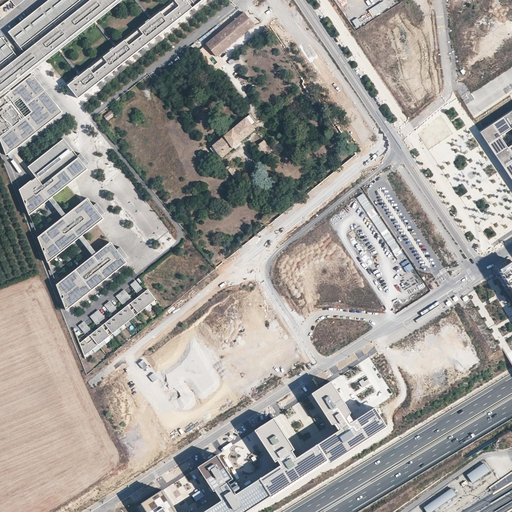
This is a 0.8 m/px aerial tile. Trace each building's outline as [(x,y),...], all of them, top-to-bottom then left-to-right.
[(24,0),(9,0),(0,7),(0,18),(1,19),(24,0)] [(90,17),(93,14),(96,18),(119,0),(49,0),(10,31),(26,52),(20,57),(4,36),(0,38),(0,93),(23,75),(20,71),(23,69),(26,73),(55,50),(52,46),(55,44),(58,48),(93,21),(90,17)] [(23,75),(0,93),(0,96),(32,72),(35,69),(123,0),(119,0),(96,18),(93,21),(58,48),(55,50),(26,73),(23,75)] [(78,98),(203,0),(177,0),(150,21),(149,20),(146,23),(147,24),(114,49),(114,48),(110,51),(111,52),(79,77),(78,76),(74,79),(75,80),(68,85),(78,98)] [(373,17),(389,8),(384,1),(369,10),(373,17)] [(244,12),(207,44),(217,56),(255,25),(244,12)] [(358,17),(352,21),(357,28),(362,24),(358,17)] [(499,64),(504,70),(509,66),(504,60),(499,64)] [(481,84),(500,73),(497,66),(478,77),(481,84)] [(38,72),(35,75),(63,111),(69,112),(38,72)] [(63,111),(35,75),(34,75),(33,74),(1,99),(2,100),(0,102),(0,134),(8,154),(9,153),(16,147),(17,148),(63,111)] [(136,92),(133,88),(125,94),(127,97),(130,95),(131,95),(136,92)] [(108,121),(116,114),(113,110),(104,116),(108,121)] [(63,111),(17,148),(19,151),(69,112),(63,111)] [(511,177),(511,112),(484,131),(481,132),(511,177)] [(256,122),(250,114),(250,115),(227,134),(224,136),(233,148),(255,130),(252,125),(256,122)] [(266,139),(260,132),(256,135),(255,136),(261,143),(256,146),(263,156),(271,149),(264,140),(266,139)] [(233,148),(224,136),(210,148),(219,160),(233,148)] [(54,196),(89,168),(87,165),(79,155),(66,137),(30,166),(39,177),(34,181),(33,179),(21,189),(31,214),(51,199),(54,196)] [(16,147),(9,153),(12,157),(19,151),(17,148),(16,147)] [(83,152),(79,155),(87,165),(91,162),(83,152)] [(231,168),(226,162),(225,162),(224,162),(223,162),(223,163),(222,162),(222,163),(235,179),(240,175),(232,166),(231,168)] [(171,242),(173,240),(127,175),(109,187),(153,250),(164,242),(163,240),(168,237),(171,242)] [(459,177),(450,181),(453,187),(462,183),(459,177)] [(54,196),(51,199),(65,216),(68,214),(54,196)] [(84,235),(105,218),(103,215),(95,205),(89,197),(68,214),(65,216),(40,236),(50,261),(81,237),(84,235)] [(99,202),(95,205),(103,215),(107,212),(99,202)] [(418,241),(407,224),(397,231),(408,248),(418,241)] [(84,235),(81,237),(95,255),(98,252),(84,235)] [(95,255),(58,284),(68,309),(128,261),(126,259),(118,248),(112,241),(98,252),(95,255)] [(122,246),(118,248),(126,259),(130,256),(122,246)] [(434,263),(422,246),(412,252),(423,270),(434,263)] [(511,265),(501,271),(511,290),(511,265)] [(137,279),(132,283),(137,289),(142,285),(137,279)] [(86,355),(157,298),(149,288),(146,290),(143,293),(141,295),(135,299),(132,302),(129,304),(126,306),(120,311),(118,313),(115,315),(109,320),(106,322),(103,324),(100,327),(94,331),(91,333),(89,336),(81,342),(86,355)] [(130,294),(122,301),(124,303),(132,296),(130,294)] [(460,305),(470,302),(468,296),(462,297),(461,295),(453,297),(455,302),(459,301),(460,305)] [(111,299),(106,303),(110,310),(116,306),(111,299)] [(438,309),(421,318),(423,323),(445,313),(442,307),(438,309)] [(104,315),(96,321),(98,323),(106,317),(104,315)] [(80,324),(84,330),(90,326),(85,320),(80,324)] [(230,371),(242,389),(248,385),(237,367),(230,371)] [(340,432),(318,444),(330,462),(388,426),(376,408),(354,422),(351,415),(352,413),(334,383),(332,381),(326,385),(316,391),(312,394),(332,425),(336,425),(340,432)] [(221,414),(245,400),(241,394),(217,408),(221,414)] [(174,442),(156,413),(149,417),(167,446),(174,442)] [(282,465),(259,479),(270,497),(272,498),(330,462),(318,444),(297,457),(293,451),(296,449),(276,418),(274,419),(256,430),(276,462),(279,460),(282,465)] [(223,501),(205,511),(246,511),(270,497),(259,479),(241,491),(219,455),(213,458),(205,464),(199,468),(214,492),(216,491),(223,501)] [(250,457),(240,462),(244,470),(254,465),(250,457)] [(484,463),(467,475),(473,483),(489,471),(484,463)] [(452,488),(424,507),(426,511),(432,511),(457,495),(452,488)] [(178,511),(164,490),(159,493),(148,499),(143,502),(148,511),(178,511)]
